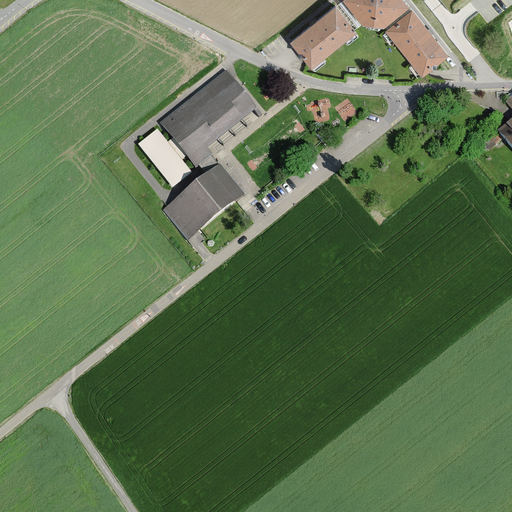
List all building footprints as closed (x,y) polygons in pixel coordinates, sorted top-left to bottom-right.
[(340,0),(361,24),(367,19),(374,19),(382,28),(408,6),(403,0),(340,0)] [(354,31),(333,5),(289,41),(297,51),(296,57),(302,56),(311,66),(354,31)] [(447,51),(411,10),(385,32),(423,75),(432,67),(438,68),(436,61),(447,51)] [(256,109),(226,72),(160,127),(165,133),(167,132),(173,139),(167,144),(157,132),(137,148),(173,191),(192,175),(182,163),(187,159),(206,181),(167,213),(192,243),(201,235),(199,233),(234,204),(236,207),(248,198),(208,149),(256,109)] [(496,149),(503,143),(511,153),(511,99),(506,104),(511,110),(511,123),(498,135),(497,133),(488,140),(496,149)]
